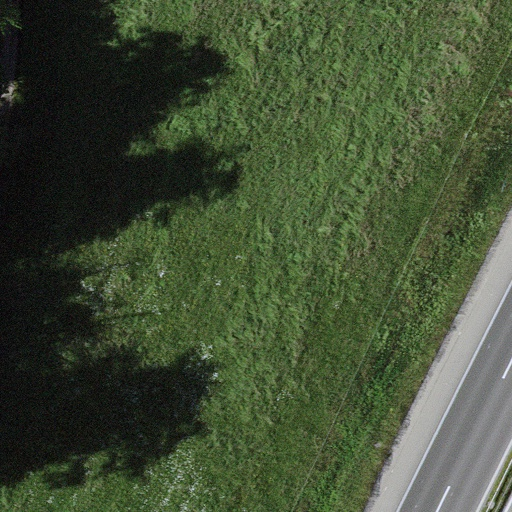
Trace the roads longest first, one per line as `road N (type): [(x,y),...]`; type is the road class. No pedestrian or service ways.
road 1 (motorway): [(511,361),(438,511)]
road 2 (track): [(0,138),(13,0)]
